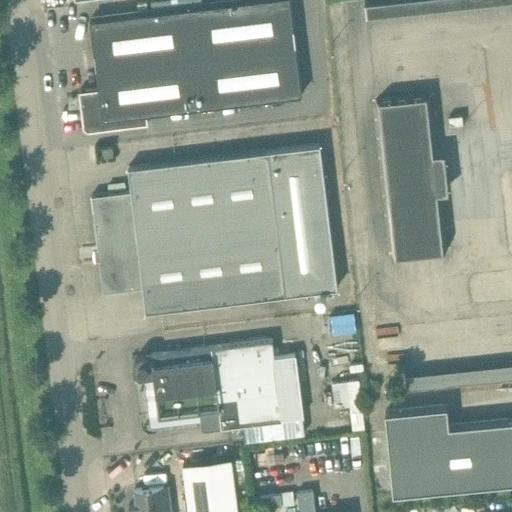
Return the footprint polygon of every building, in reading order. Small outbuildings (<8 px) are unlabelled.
[(290,0),(239,0),(232,1),(90,18),(99,88),(79,91),(83,127),(88,131),(148,124),(147,113),(303,94),(290,0)] [(395,258),(449,252),(432,97),(379,103),(395,258)] [(319,143),(269,149),(149,164),(129,166),(131,190),(92,195),(104,291),(143,287),(146,310),(336,287),(319,143)] [(103,158),(114,157),(112,147),(102,148),(103,158)] [(133,364),(133,365),(133,366),(133,367),(134,368),(134,369),(134,370),(135,371),(136,372),(136,373),(137,373),(138,374),(139,374),(139,375),(140,375),(141,376),(142,376),(143,376),(144,376),(145,376),(151,425),(171,422),(201,418),(200,409),(219,407),(222,426),(283,419),(303,416),(295,352),(275,354),(273,338),(163,352),(142,354),(141,355),(140,355),(139,356),(138,356),(137,357),(136,358),(135,359),(134,360),(134,361),(134,362),(133,363),(133,364)] [(511,378),(511,360),(420,370),(422,387),(511,378)] [(332,380),(335,406),(350,405),(352,428),(365,426),(359,377),(332,380)] [(447,405),(386,411),(394,493),(511,481),(511,418),(449,425),(447,405)] [(236,511),(229,455),(180,461),(186,511),(236,511)] [(171,511),(168,485),(155,486),(135,489),(137,511),(171,511)] [(292,491),(248,497),(250,509),(293,504),(292,491)] [(297,493),(299,511),(348,511),(349,511),(345,511),(315,511),(313,491),(297,493)]
